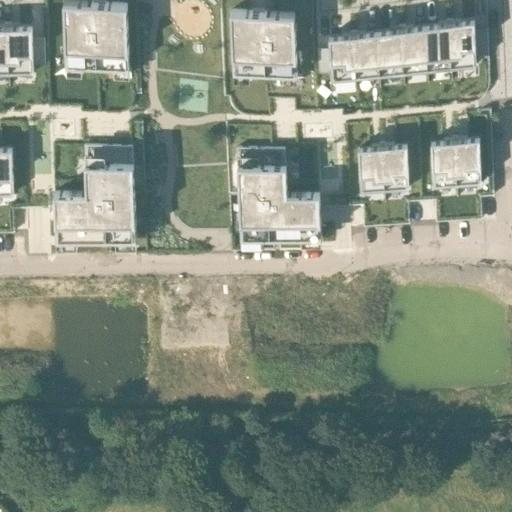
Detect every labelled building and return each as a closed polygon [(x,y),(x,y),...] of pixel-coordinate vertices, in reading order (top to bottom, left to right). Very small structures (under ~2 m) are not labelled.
[(129,0),(65,0),(67,60),(132,57),(129,0)] [(299,0),(235,0),(237,54),(302,51),(299,0)] [(476,6),(452,7),(454,53),(477,53),(476,6)] [(452,7),(428,8),(430,54),(454,53),(452,7)] [(404,8),(381,9),(382,55),(406,55),(404,8)] [(428,8),(404,8),(406,55),(430,54),(428,8)] [(381,9),(358,10),(359,56),(382,55),(381,9)] [(358,10),(332,11),(334,57),(359,56),(358,10)] [(161,15),(160,39),(184,40),(184,16),(161,15)] [(33,21),(9,22),(10,68),(35,67),(34,59),(34,33),(33,21)] [(9,22),(0,22),(0,68),(10,68),(9,22)] [(45,33),(34,33),(34,59),(46,59),(45,33)] [(481,127),(457,128),(459,174),(482,173),(482,163),(481,127)] [(457,128),(433,129),(434,165),(434,175),(459,174),(457,128)] [(409,129),(385,131),(386,177),(410,176),(410,166),(409,129)] [(290,179),(288,130),(239,132),(243,229),(283,227),(323,226),(321,178),(290,179)] [(385,131),(361,131),(362,167),(363,177),(386,177),(385,131)] [(134,136),(86,138),(88,185),(55,187),(57,235),(100,234),(138,232),(134,136)] [(0,143),(0,189),(14,189),(13,179),(12,143),(0,143)] [(494,163),(482,163),(482,173),(484,190),(495,189),(494,163)] [(422,165),(410,166),(410,176),(411,190),(423,190),(422,165)] [(434,165),(422,165),(423,190),(435,190),(434,175),(434,165)] [(362,167),(350,167),(350,191),(363,191),(363,177),(362,167)] [(26,179),(13,179),(14,189),(14,205),(27,205),(26,179)]
